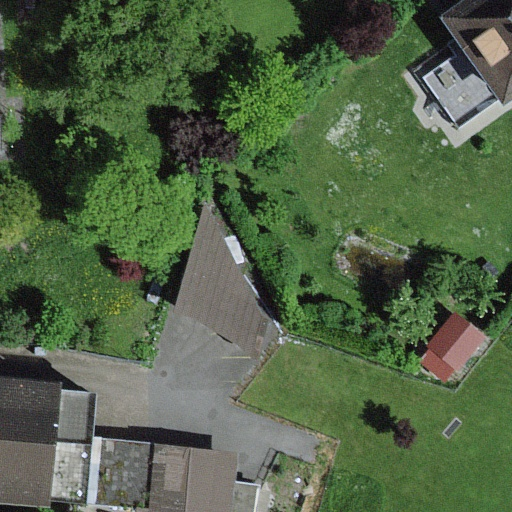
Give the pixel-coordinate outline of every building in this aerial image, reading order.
[(511,0),(469,0),(433,26),(456,57),(490,107),(496,115),(511,103),(511,0)] [(490,107),(456,57),(423,79),(456,129),(490,107)] [(265,322),(206,204),(168,316),(251,364),(265,322)] [(451,317),(425,350),(454,374),(481,341),(451,317)] [(95,402),(0,392),(0,511),(41,511),(42,506),(83,511),(91,447),(95,402)] [(287,440),(275,465),(316,484),(328,459),(287,440)] [(91,511),(181,511),(187,458),(91,447),(83,511),(91,511)] [(233,463),(187,458),(181,511),(252,511),(255,487),(230,484),(233,463)]
